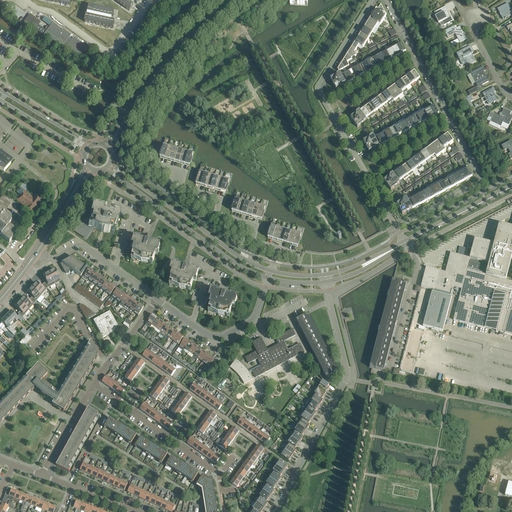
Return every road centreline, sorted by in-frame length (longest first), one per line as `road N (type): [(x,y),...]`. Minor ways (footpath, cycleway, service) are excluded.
road 1 (residential): [(372,0),(318,89),(395,225)]
road 2 (residential): [(275,511),(347,377),(326,282)]
road 3 (residential): [(395,225),(481,179),(413,49)]
road 4 (tertiary): [(102,169),(268,278)]
road 5 (tertiary): [(270,271),(233,253),(110,159)]
road 6 (tertiary): [(229,8),(176,50),(100,144)]
road 7 (tertiary): [(110,152),(157,80),(229,8)]
road 8 (residential): [(277,248),(252,240),(256,226),(216,213),(220,199),(182,187),(171,168),(159,165)]
road 9 (residential): [(268,278),(256,317),(216,337),(156,299)]
road 10 (residential): [(496,74),(470,12),(488,18),(509,56),(502,69)]
road 11 (residential): [(156,299),(79,244),(52,259),(38,250)]
road 12 (residential): [(389,368),(417,264),(404,242)]
road 13 (tertiary): [(404,242),(511,187)]
